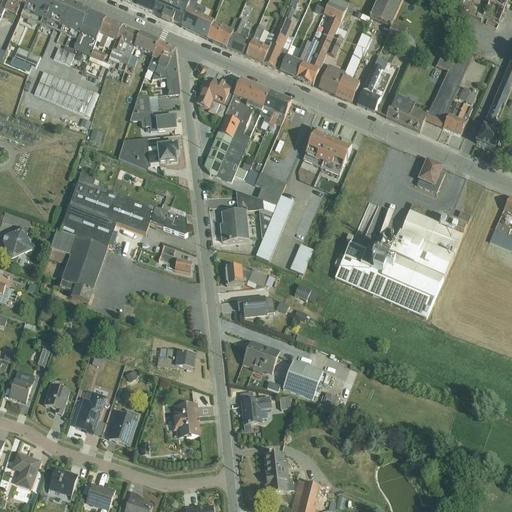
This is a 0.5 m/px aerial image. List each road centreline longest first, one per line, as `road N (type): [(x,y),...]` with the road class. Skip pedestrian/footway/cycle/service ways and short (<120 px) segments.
road 1 (residential): [(186,44),(230,480)]
road 2 (residential): [(511,186),(186,44)]
road 3 (residential): [(230,480),(165,484),(0,420)]
